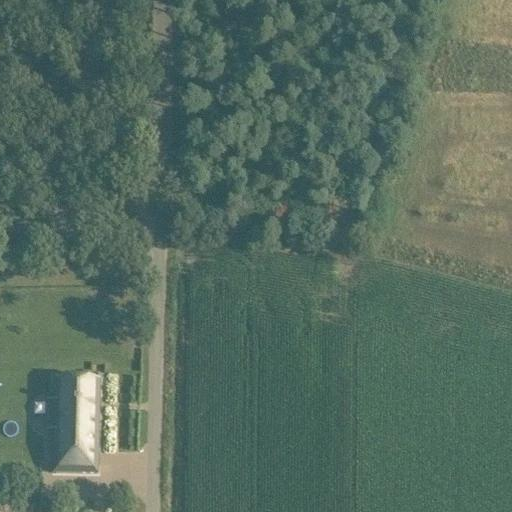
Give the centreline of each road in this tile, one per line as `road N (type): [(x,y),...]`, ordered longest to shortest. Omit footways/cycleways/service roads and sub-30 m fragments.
road 1 (unclassified): [(147,511),(155,236)]
road 2 (unclassified): [(155,236),(163,0)]
road 3 (unclassified): [(155,236),(0,233)]
